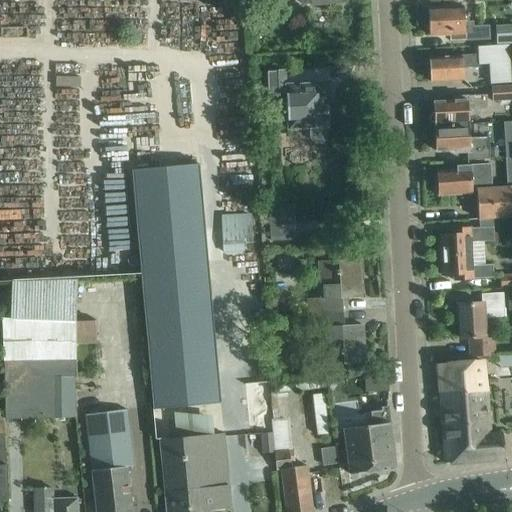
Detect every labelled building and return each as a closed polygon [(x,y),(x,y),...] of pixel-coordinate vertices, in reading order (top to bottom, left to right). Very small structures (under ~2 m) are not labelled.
[(451,39),(464,39),(464,40),(488,39),(487,27),(471,27),(471,30),(464,30),(463,7),(447,8),(427,9),(429,36),(451,35),(451,39)] [(431,83),(451,81),(463,80),(462,68),(479,67),(478,64),(489,64),(490,84),(510,83),(508,45),(477,47),(477,54),(449,56),(430,58),(431,83)] [(322,143),(326,137),(326,128),(328,128),(327,103),(329,102),(328,83),(286,85),(285,71),(267,72),(269,102),(286,101),(287,129),(310,128),(310,138),(315,143),(322,143)] [(492,109),(511,107),(511,91),(511,85),(491,86),(492,109)] [(433,126),(468,124),(467,110),(486,109),(486,95),(473,96),(453,97),(453,100),(432,102),(433,126)] [(468,124),(433,126),(435,151),(456,150),(456,153),(476,152),(489,151),(488,137),(469,138),(468,124)] [(198,164),(131,170),(152,409),(220,403),(198,164)] [(489,164),(476,166),(456,167),(456,170),(436,171),(437,196),(457,195),(472,194),(471,176),(475,175),(475,179),(490,178),(489,164)] [(478,219),(511,217),(511,186),(476,189),(478,219)] [(270,237),(295,235),(294,204),(268,206),(270,237)] [(252,215),(222,216),(223,236),(224,250),(246,248),(245,235),(253,235),(252,215)] [(440,255),(471,254),(470,242),(493,241),(492,228),(470,228),(454,229),(454,235),(439,235),(440,255)] [(471,265),(471,254),(440,255),(441,275),(452,275),(452,280),(472,279),(493,278),(492,264),(471,265)] [(308,314),(342,312),(341,298),(360,297),(358,259),(318,261),(319,298),(307,299),(308,314)] [(501,287),(511,286),(511,272),(500,274),(501,287)] [(6,363),(77,363),(76,344),(97,344),(96,319),(77,320),(76,279),(12,280),(13,317),(5,317),(6,363)] [(484,336),(483,317),(483,310),(504,309),(503,293),(481,294),(481,303),(478,304),(458,305),(460,339),(470,338),(471,357),(495,355),(494,335),(484,336)] [(343,326),(342,312),(308,314),(309,329),(321,328),(323,365),(344,364),(364,363),(362,325),(343,326)] [(437,365),(446,464),(504,459),(502,434),(488,435),(482,361),(437,365)] [(77,363),(6,363),(7,419),(74,418),(73,376),(77,376),(77,363)] [(291,381),(270,383),(271,394),(292,391),(291,381)] [(373,425),(344,429),(350,475),(395,469),(386,407),(381,408),(382,411),(371,413),(373,425)] [(85,415),(96,511),(130,511),(125,467),(133,466),(126,410),(85,415)] [(290,416),(273,418),(276,451),(293,449),(290,416)] [(223,433),(215,434),(160,439),(165,492),(196,489),(197,496),(228,493),(223,433)] [(284,498),(285,511),(312,511),(310,494),(306,466),(291,468),(290,462),(294,461),(292,450),(289,451),(289,450),(274,452),(276,474),(281,474),(284,498)] [(77,511),(77,497),(52,498),(52,488),(33,489),(34,511),(77,511)] [(230,509),(228,493),(197,496),(196,489),(165,492),(166,511),(208,511),(209,511),(230,509)]
